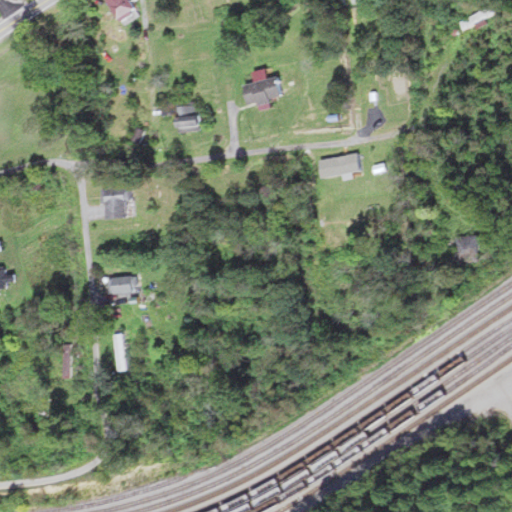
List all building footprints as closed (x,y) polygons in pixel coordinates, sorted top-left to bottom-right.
[(504,13),(499,3),(463,22),(468,32),(504,13)] [(291,96),(284,75),(251,86),(258,108),(291,96)] [(168,103),(168,116),(184,115),(185,132),(208,130),(206,101),(168,103)] [(362,159),(362,178),(380,178),(380,159),(362,159)] [(135,217),(130,185),(107,189),(111,220),(135,217)] [(459,236),(459,255),(484,255),(484,236),(459,236)] [(0,290),(10,290),(10,269),(0,269),(0,290)] [(140,277),(111,277),(112,295),(141,294),(140,277)] [(129,367),(124,333),(115,334),(121,368),(129,367)] [(75,347),(67,347),(67,378),(75,378),(75,347)] [(61,411),(59,401),(28,406),(29,416),(61,411)]
